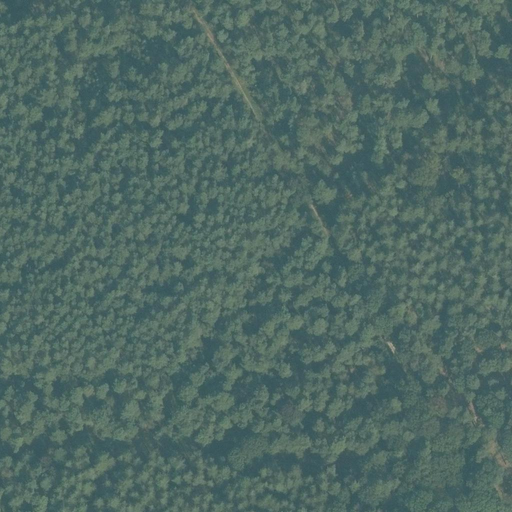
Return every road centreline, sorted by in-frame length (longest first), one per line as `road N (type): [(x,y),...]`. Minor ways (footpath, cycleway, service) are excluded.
road 1 (track): [(478,499),(182,0)]
road 2 (track): [(145,444),(312,213),(511,52)]
road 3 (track): [(0,453),(145,444),(511,506)]
